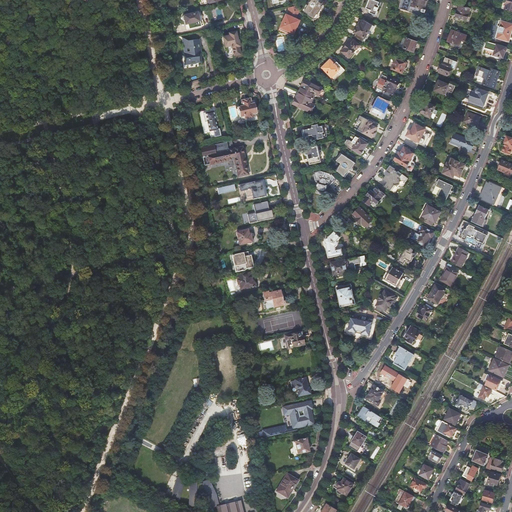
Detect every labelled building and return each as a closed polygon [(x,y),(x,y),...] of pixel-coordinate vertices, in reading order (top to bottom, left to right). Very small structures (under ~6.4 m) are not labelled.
[(304,12),(313,18),(314,19),(317,14),(318,14),(322,8),(320,7),(322,5),(324,2),(321,0),(319,0),(319,1),(318,0),(308,0),(311,1),(312,2),(309,7),(308,6),(305,10),(304,12)] [(368,4),(366,8),(371,10),(370,13),(376,15),(377,15),(378,12),(377,11),(379,6),(378,5),(379,2),(373,0),(368,0),(367,3),(368,4)] [(421,15),(422,11),(423,10),(424,10),(427,0),(401,0),(399,8),(409,12),(421,15)] [(456,12),(455,15),(456,15),(456,16),(467,20),(470,9),(459,5),(458,11),(457,10),(457,12),(456,12)] [(299,11),(295,6),(288,8),(289,13),(288,15),(286,15),(281,28),(294,34),(300,21),(296,19),(299,11)] [(183,15),(182,17),(182,19),(184,21),(185,24),(188,24),(189,29),(201,26),(198,13),(197,12),(183,15)] [(355,32),(365,38),(370,30),(372,31),(375,26),(364,20),(361,25),(360,24),(360,23),(358,27),(357,27),(357,28),(356,29),(356,30),(355,31),(355,32)] [(499,26),(495,38),(507,41),(509,37),(510,37),(511,30),(511,23),(501,21),(500,26),(499,26)] [(451,30),(447,41),(460,46),(462,40),(464,41),(467,36),(451,30)] [(236,31),(229,33),(229,35),(223,36),(225,47),(226,46),(228,54),(233,53),(234,55),(241,54),(239,46),(240,46),(239,39),(238,40),(237,36),(236,31)] [(184,45),(182,45),(183,52),(184,52),(185,55),(183,55),(185,65),(189,64),(195,63),(195,62),(200,61),(200,60),(200,56),(199,56),(198,53),(201,52),(199,39),(188,41),(183,38),(184,45)] [(403,38),(402,41),(403,42),(405,43),(404,48),(413,51),(417,42),(407,38),(407,39),(405,38),(403,38)] [(344,49),(342,51),(350,58),(354,53),(360,46),(354,40),(353,41),(352,39),(349,42),(348,43),(343,49),(344,49)] [(493,55),(495,56),(502,57),(503,58),(505,52),(506,51),(506,50),(506,49),(506,48),(506,47),(496,44),(493,55)] [(442,64),(439,72),(448,76),(451,68),(454,69),(457,62),(445,57),(442,64)] [(396,58),(392,68),(402,72),(406,63),(396,58)] [(331,60),(322,68),(332,78),(342,68),(337,62),(335,64),(331,60)] [(478,66),(475,75),(486,79),(484,85),(494,89),(496,83),(494,82),(497,76),(498,76),(499,71),(488,67),(487,69),(478,66)] [(389,78),(384,90),(392,93),(395,87),(397,88),(397,87),(398,87),(399,84),(399,83),(389,78)] [(302,85),(299,92),(314,99),(316,94),(319,96),(322,88),(305,79),(302,85)] [(446,90),(449,92),(452,93),(455,86),(449,83),(449,85),(439,81),(439,80),(434,90),(445,94),(446,90)] [(477,93),(475,102),(484,105),(488,93),(479,89),(478,89),(477,89),(476,90),(476,91),(476,92),(476,93),(477,93)] [(314,99),(299,92),(296,98),(293,104),(311,112),(315,105),(311,103),(314,99)] [(242,106),(238,107),(240,118),(244,117),(245,120),(255,117),(254,115),(257,114),(255,104),(252,104),(251,99),(241,101),(242,106)] [(378,99),(371,112),(382,118),(387,109),(386,108),(388,104),(378,99)] [(422,112),(421,113),(425,115),(430,117),(435,106),(428,103),(425,108),(424,107),(423,108),(422,109),(421,111),(422,112)] [(213,110),(202,113),(204,121),(207,121),(209,130),(213,130),(214,136),(220,134),(219,128),(217,128),(213,110)] [(468,112),(465,121),(477,126),(480,117),(468,112)] [(360,116),(354,128),(372,137),(373,136),(374,136),(376,133),(375,132),(377,127),(374,125),(375,123),(360,116)] [(313,128),(302,130),(304,136),(312,135),(313,135),(313,136),(314,136),(315,137),(316,137),(316,139),(324,138),(328,137),(326,132),(330,131),(328,125),(323,126),(319,127),(318,124),(313,125),(314,127),(313,128)] [(408,131),(407,133),(407,134),(408,134),(407,135),(412,138),(412,139),(417,142),(417,141),(419,141),(425,129),(415,124),(412,131),(410,130),(409,131),(408,131)] [(454,134),(451,143),(471,151),(475,142),(454,134)] [(501,153),(511,155),(511,137),(506,136),(505,143),(506,143),(503,151),(502,151),(501,153)] [(349,140),(345,145),(361,155),(369,144),(360,138),(356,144),(349,140)] [(249,175),(243,147),(234,149),(229,150),(227,142),(200,148),(202,159),(203,159),(205,166),(223,162),(223,163),(234,160),(238,177),(249,175)] [(317,146),(305,149),(306,155),(308,154),(310,164),(321,162),(317,146)] [(399,152),(394,160),(406,167),(414,154),(410,151),(411,150),(405,146),(401,153),(399,152)] [(340,153),(336,159),(340,163),(335,169),(342,174),(341,175),(344,177),(345,176),(345,175),(346,174),(347,173),(347,172),(348,172),(348,171),(349,170),(349,169),(350,169),(350,168),(351,168),(351,167),(352,167),(352,166),(353,165),(354,165),(354,164),(355,164),(355,163),(346,157),(340,153)] [(447,162),(443,173),(453,178),(455,175),(460,177),(466,165),(451,158),(449,163),(447,162)] [(500,162),(499,165),(497,169),(505,173),(504,174),(510,177),(511,175),(511,173),(511,163),(501,160),(500,162)] [(395,185),(400,184),(400,183),(404,183),(405,182),(408,178),(398,171),(397,172),(394,170),(395,169),(390,165),(390,166),(387,171),(390,173),(388,176),(386,175),(383,180),(387,183),(385,186),(391,191),(395,185)] [(314,174),(315,181),(316,181),(318,183),(317,188),(319,190),(323,191),(325,191),(325,190),(326,190),(328,186),(330,185),(330,186),(336,180),(335,180),(337,179),(332,174),(331,174),(321,171),(314,172),(314,174)] [(439,180),(438,181),(436,185),(435,185),(436,186),(432,193),(437,195),(436,196),(438,197),(439,196),(446,199),(449,193),(450,191),(452,186),(439,180)] [(486,181),(480,196),(487,199),(486,201),(496,205),(503,187),(495,184),(495,185),(486,181)] [(234,185),(217,188),(218,195),(219,195),(219,194),(235,191),(234,185)] [(253,186),(241,189),(245,207),(257,204),(253,186)] [(371,191),(363,199),(370,206),(374,201),(377,203),(385,194),(377,187),(373,192),(371,191)] [(479,205),(472,221),(484,227),(487,220),(485,219),(490,209),(479,205)] [(428,206),(423,215),(427,218),(425,221),(431,225),(433,221),(435,222),(441,212),(428,206)] [(353,214),(356,218),(358,219),(357,220),(360,223),(364,219),(365,220),(369,216),(359,207),(356,211),(355,211),(353,212),(353,214)] [(411,226),(412,224),(410,223),(411,220),(405,217),(403,222),(411,226)] [(464,235),(462,238),(466,240),(465,241),(470,243),(471,243),(472,243),(473,243),(474,242),(475,239),(484,243),(488,235),(468,226),(466,229),(465,229),(463,234),(464,235)] [(413,238),(417,241),(418,241),(425,244),(429,236),(430,237),(432,237),(434,233),(423,227),(420,232),(422,232),(420,235),(416,233),(413,238)] [(248,230),(236,232),(239,246),(247,244),(248,244),(248,245),(249,245),(250,245),(251,244),(252,243),(253,243),(253,242),(253,241),(253,240),(253,239),(252,239),(252,238),(251,238),(250,234),(249,234),(248,230)] [(326,240),(325,241),(325,242),(326,243),(327,244),(326,245),(329,257),(342,254),(341,249),(336,250),(335,246),(336,246),(337,245),(338,244),(338,242),(337,240),(340,237),(334,231),(328,237),(328,238),(327,238),(326,239),(326,240)] [(458,251),(455,256),(456,257),(453,262),(461,267),(467,256),(465,255),(467,252),(460,247),(458,251)] [(402,256),(399,261),(404,264),(405,262),(409,264),(415,254),(412,252),(413,251),(413,250),(413,249),(412,249),(412,248),(411,248),(410,249),(409,250),(408,249),(407,249),(406,249),(405,248),(404,248),(403,248),(402,248),(401,249),(400,250),(400,251),(399,251),(399,252),(399,253),(400,254),(400,255),(402,256)] [(242,254),(241,254),(232,256),(234,266),(233,266),(235,273),(244,271),(246,269),(252,268),(251,262),(253,262),(252,256),(250,257),(250,256),(249,256),(248,256),(247,253),(242,254)] [(334,274),(339,273),(343,272),(347,271),(347,270),(349,269),(349,271),(362,268),(362,266),(367,265),(365,255),(347,259),(347,261),(345,261),(345,260),(332,263),(331,264),(330,265),(331,266),(332,268),(332,269),(333,269),(334,274)] [(392,267),(386,279),(399,286),(403,278),(401,277),(403,273),(392,267)] [(448,267),(440,280),(451,286),(458,272),(448,267)] [(249,274),(237,276),(238,284),(240,284),(241,290),(252,288),(253,288),(253,287),(255,287),(255,286),(256,285),(255,283),(254,282),(254,281),(253,281),(252,277),(250,278),(249,274)] [(351,285),(337,288),(341,306),(355,303),(351,285)] [(431,292),(428,298),(438,303),(441,298),(445,290),(436,285),(432,293),(431,292)] [(393,301),(394,302),(398,297),(385,290),(384,291),(384,290),(382,291),(381,293),(381,294),(382,295),(376,305),(386,311),(389,305),(390,306),(391,304),(392,303),(393,301)] [(267,293),(263,294),(265,304),(264,305),(265,311),(274,309),(273,307),(282,305),(281,298),(283,297),(282,292),(267,295),(267,293)] [(421,308),(416,316),(421,318),(421,317),(426,320),(432,310),(425,306),(423,309),(421,308)] [(372,323),(351,318),(348,331),(369,336),(372,323)] [(410,325),(404,336),(407,338),(406,340),(412,344),(414,341),(415,341),(420,331),(410,325)] [(299,333),(285,336),(286,341),(290,340),(291,344),(292,348),(295,347),(304,345),(304,344),(304,343),(304,341),(303,340),(302,337),(300,337),(299,333)] [(396,355),(392,362),(406,370),(406,369),(414,355),(415,355),(399,346),(401,347),(396,355),(396,354),(395,355),(396,355)] [(511,351),(501,346),(496,357),(509,363),(511,357),(511,351)] [(503,377),(506,369),(508,366),(494,360),(489,370),(503,377)] [(399,374),(391,388),(399,392),(408,379),(399,374)] [(496,390),(496,389),(499,383),(501,384),(502,381),(490,376),(486,374),(484,381),(485,381),(484,383),(486,384),(485,385),(496,390)] [(306,378),(296,380),(299,395),(310,392),(309,387),(308,387),(306,378)] [(375,385),(367,398),(379,405),(381,401),(379,400),(384,391),(375,385)] [(479,385),(478,389),(482,391),(479,397),(484,400),(486,396),(488,397),(491,390),(479,385)] [(460,394),(454,405),(458,408),(460,404),(468,408),(472,400),(460,394)] [(285,415),(290,414),(293,429),(286,431),(285,426),(263,431),(265,438),(297,430),(296,428),(313,424),(310,409),(311,409),(310,401),(294,405),(294,404),(288,405),(288,406),(283,407),(285,415)] [(364,419),(376,426),(382,417),(371,411),(371,412),(369,411),(370,410),(364,406),(358,416),(364,419)] [(450,409),(444,419),(455,425),(461,415),(450,409)] [(445,423),(443,426),(446,428),(444,432),(451,436),(453,433),(454,433),(456,429),(445,423)] [(364,442),(365,440),(367,437),(358,431),(356,435),(355,435),(349,446),(355,450),(362,454),(368,445),(364,442)] [(436,435),(430,446),(444,453),(447,447),(445,446),(447,441),(436,435)] [(293,442),(294,448),(296,448),(298,454),(309,452),(306,439),(293,442)] [(489,453),(490,449),(479,444),(477,448),(489,453)] [(434,451),(430,459),(438,463),(439,460),(442,459),(442,458),(442,456),(434,451)] [(477,451),(473,460),(484,465),(488,456),(477,451)] [(352,453),(346,463),(354,468),(361,459),(352,453)] [(494,459),(491,468),(501,471),(503,465),(501,465),(502,461),(494,459)] [(425,465),(420,475),(428,480),(434,470),(425,465)] [(468,467),(463,476),(472,480),(478,469),(474,466),(472,469),(468,467)] [(491,472),(488,482),(497,485),(499,479),(500,479),(500,478),(501,478),(501,477),(500,476),(500,475),(491,472)] [(281,488),(278,493),(286,498),(297,481),(287,474),(279,487),(281,488)] [(205,493),(209,508),(215,507),(219,506),(216,495),(209,480),(202,482),(203,484),(196,484),(197,479),(189,479),(189,484),(184,483),(185,480),(176,478),(170,499),(179,501),(180,497),(188,499),(188,505),(195,506),(196,493),(205,493)] [(336,490),(336,491),(337,493),(338,494),(339,494),(341,494),(342,493),(346,495),(353,484),(344,478),(341,482),(340,482),(339,482),(338,483),(337,483),(337,484),(337,486),(338,487),(336,490)] [(415,478),(411,487),(414,488),(413,489),(413,490),(414,491),(414,492),(415,492),(416,492),(417,492),(418,492),(419,491),(421,487),(424,489),(425,489),(427,488),(427,487),(427,486),(427,485),(415,478)] [(461,485),(459,484),(456,490),(464,495),(470,484),(466,482),(464,481),(461,485)] [(395,501),(400,504),(403,505),(405,506),(405,507),(405,508),(406,508),(406,509),(407,509),(408,509),(409,508),(410,507),(410,506),(409,505),(412,500),(413,501),(415,497),(406,492),(405,492),(400,489),(398,493),(399,493),(395,501)] [(485,490),(482,501),(492,504),(492,503),(493,503),(493,500),(493,499),(494,498),(495,495),(495,494),(495,493),(485,490)] [(458,503),(459,504),(463,496),(455,492),(454,492),(453,495),(453,496),(451,499),(454,501),(453,503),(457,505),(458,503)] [(216,511),(242,511),(240,501),(219,506),(215,507),(209,508),(209,510),(216,507),(216,510),(216,511)] [(491,505),(481,502),(478,511),(485,511),(486,510),(489,510),(491,505)]
